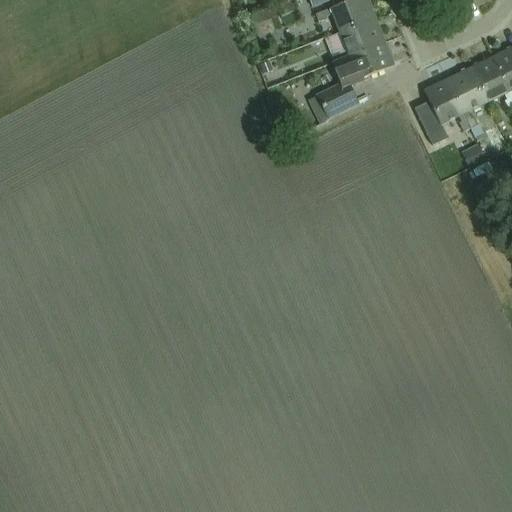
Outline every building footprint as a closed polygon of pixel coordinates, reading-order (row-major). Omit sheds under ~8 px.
[(339,36),(375,21),(366,0),(358,0),(315,17),(318,25),(333,19),(339,36)] [(333,65),(384,45),(375,21),(339,36),(345,52),(331,58),(333,65)] [(334,65),(336,72),(334,73),(339,86),(339,87),(341,92),(342,93),(344,93),(350,90),(349,88),(359,85),(358,83),(393,69),(384,45),(333,65),(334,65)] [(511,51),(492,61),(511,103),(511,51)] [(508,113),(511,111),(511,103),(492,61),(469,72),(486,106),(503,98),(506,103),(504,104),(508,113)] [(468,115),(486,106),(469,72),(446,83),(470,132),(477,128),(473,119),(471,120),(468,115)] [(463,135),(470,132),(446,83),(423,94),(428,105),(414,112),(432,149),(447,142),(441,128),(458,120),(461,125),(459,126),(463,135)] [(359,107),(350,90),(344,93),(342,93),(341,92),(339,87),(320,96),(307,102),(319,128),(325,125),(325,124),(359,107)] [(500,129),(477,136),(483,156),(506,149),(500,129)] [(486,164),(483,157),(478,148),(462,155),(470,172),(486,164)]
